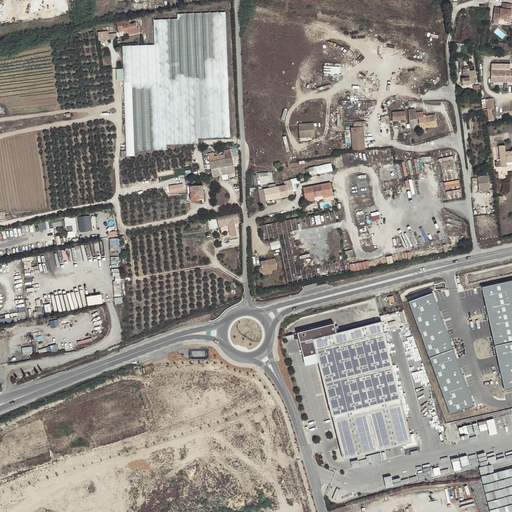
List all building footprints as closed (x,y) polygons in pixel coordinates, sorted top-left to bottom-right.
[(504,18),(504,1),(495,1),(495,7),(487,7),(487,11),(488,11),(488,13),(487,13),(487,19),(493,19),(493,17),(498,17),(498,18),(504,18)] [(124,94),(126,151),(126,156),(134,156),(134,151),(166,149),(166,145),(198,143),(198,138),(230,137),(228,77),(225,13),(178,15),(178,19),(154,20),(155,45),(123,46),(124,94)] [(118,27),(119,32),(137,28),(136,23),(129,24),(129,21),(124,22),(125,25),(118,27)] [(117,39),(117,32),(110,33),(110,30),(99,31),(100,40),(117,39)] [(511,70),(506,70),(506,63),(501,63),(501,70),(496,70),(496,63),(491,63),(491,82),(511,82),(511,70)] [(326,65),(325,75),(342,76),(342,65),(326,65)] [(462,79),(463,85),(470,84),(475,83),(473,77),(475,76),(474,70),(469,71),(469,68),(467,69),(466,67),(464,68),(464,69),(462,69),(463,75),(465,75),(465,78),(462,79)] [(492,98),(486,99),(487,110),(492,109),(494,109),(492,98)] [(405,120),(404,111),(392,113),(393,122),(405,120)] [(435,115),(426,116),(423,117),(423,115),(422,112),(415,113),(416,119),(418,119),(420,128),(426,127),(437,126),(435,115)] [(381,116),(382,123),(391,122),(390,115),(381,116)] [(314,124),(299,125),(300,137),(315,136),(314,124)] [(353,151),(365,149),(363,127),(351,128),(353,151)] [(511,150),(511,151),(505,152),(505,146),(498,146),(500,166),(506,166),(506,163),(506,161),(507,160),(508,160),(511,159),(511,150)] [(208,154),(213,177),(235,172),(232,158),(237,156),(237,151),(231,152),(231,149),(224,150),(225,154),(214,157),(213,153),(208,154)] [(440,158),(442,167),(452,165),(451,160),(455,159),(454,155),(440,158)] [(312,175),(335,170),(333,162),(310,167),(312,175)] [(459,167),(444,169),(446,187),(461,186),(459,167)] [(487,175),(477,176),(479,190),(489,188),(487,175)] [(266,201),(294,195),(292,185),(291,181),(284,182),(285,185),(262,190),(261,187),(258,187),(259,190),(258,190),(261,203),(266,202),(266,201)] [(331,182),(321,184),(321,186),(317,186),(318,188),(313,189),(312,186),(303,188),(305,199),(323,196),(323,198),(333,196),(331,182)] [(350,187),(351,195),(368,193),(367,184),(358,185),(358,186),(350,187)] [(190,186),(191,199),(199,198),(204,198),(203,185),(190,186)] [(224,216),(213,218),(214,226),(220,225),(221,226),(224,225),(226,238),(232,237),(230,224),(234,223),(233,214),(224,216)] [(80,231),(93,230),(92,215),(79,216),(80,231)] [(78,231),(77,216),(65,217),(66,226),(69,226),(70,231),(78,231)] [(122,237),(110,237),(111,251),(122,251),(122,237)] [(271,243),(273,249),(281,247),(279,241),(271,243)] [(402,253),(404,260),(413,258),(412,251),(402,253)] [(377,264),(399,262),(398,255),(376,258),(377,264)] [(262,272),(272,270),(277,270),(275,259),(261,261),(262,267),(258,267),(260,275),(263,274),(262,272)] [(362,269),(361,262),(351,264),(352,271),(362,269)] [(115,296),(122,296),(122,272),(113,272),(113,276),(115,276),(115,296)] [(511,280),(482,288),(495,346),(511,342),(511,280)] [(432,293),(408,302),(450,415),(474,406),(432,293)] [(89,304),(105,303),(104,294),(88,295),(89,304)] [(69,315),(55,318),(57,325),(71,322),(69,315)] [(344,460),(412,442),(381,321),(337,333),(334,323),(298,333),(304,357),(317,354),(344,460)] [(511,342),(495,346),(506,392),(511,390),(511,342)] [(460,430),(463,443),(472,441),(469,429),(460,430)] [(395,485),(403,484),(402,475),(394,476),(395,485)]
